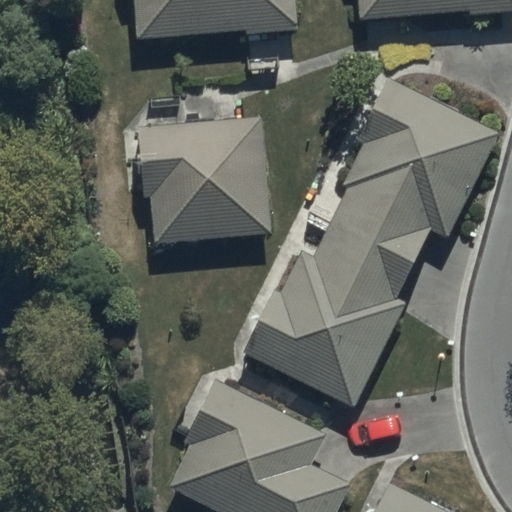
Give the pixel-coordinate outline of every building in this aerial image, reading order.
[(123,0),(125,16),(294,1),(294,0),(123,0)] [(363,394),(497,89),(386,41),(252,345),(363,394)] [(243,83),(130,95),(143,217),(257,205),(243,83)] [(340,403),(193,327),(132,443),(264,511),(309,511),(343,448),(322,437),(340,403)] [(456,511),(458,509),(376,473),(359,511),(456,511)]
